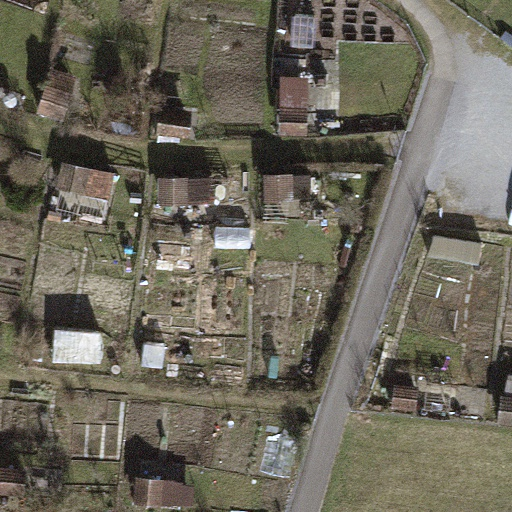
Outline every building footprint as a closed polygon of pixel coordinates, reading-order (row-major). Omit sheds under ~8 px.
[(312,86),(281,86),(281,131),(312,131),(312,86)] [(195,106),(162,107),(162,132),(195,132),(195,106)] [(124,176),(69,167),(65,191),(120,201),(124,176)] [(301,179),(272,179),(271,206),(301,206),(301,179)] [(218,182),(164,182),(164,208),(218,207),(218,182)] [(195,355),(150,352),(148,373),(194,376),(195,355)] [(427,389),(402,387),(400,416),(424,418),(427,389)] [(37,473),(7,471),(5,499),(35,501),(37,473)] [(184,511),(186,487),(146,484),(143,511),(184,511)]
